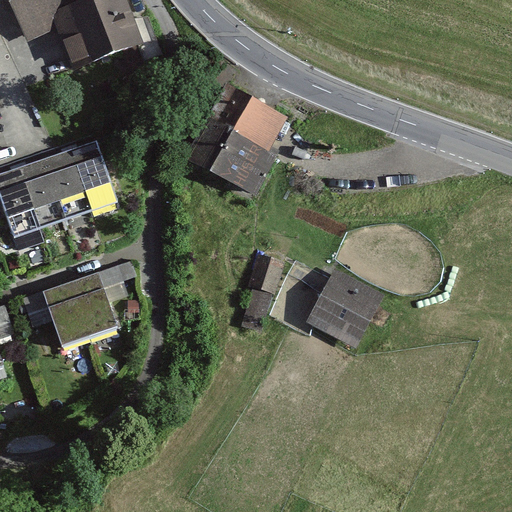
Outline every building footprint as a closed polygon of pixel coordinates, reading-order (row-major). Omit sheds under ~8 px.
[(52,16),(92,0),(7,0),(28,46),(59,32),(52,16)] [(143,47),(123,0),(92,0),(52,16),(59,32),(76,74),(143,47)] [(228,86),(210,119),(271,151),(289,118),(228,86)] [(210,119),(188,160),(259,197),(280,157),(271,151),(210,119)] [(97,144),(70,153),(92,216),(119,207),(97,144)] [(70,153),(44,163),(66,225),(92,216),(70,153)] [(44,163),(21,171),(43,233),(66,225),(44,163)] [(21,171),(0,178),(0,197),(16,243),(43,233),(21,171)] [(40,251),(30,255),(33,264),(44,260),(40,251)] [(287,264),(258,257),(250,287),(255,288),(244,327),(264,332),(274,296),(278,297),(287,264)] [(132,263),(99,276),(105,293),(139,280),(132,263)] [(386,294),(337,269),(309,324),(357,349),(386,294)] [(99,276),(73,285),(94,340),(119,331),(105,293),(99,276)] [(73,285),(45,295),(50,311),(65,351),(94,340),(73,285)] [(50,311),(45,295),(24,302),(29,318),(50,311)] [(6,308),(0,309),(0,326),(11,323),(6,308)]
